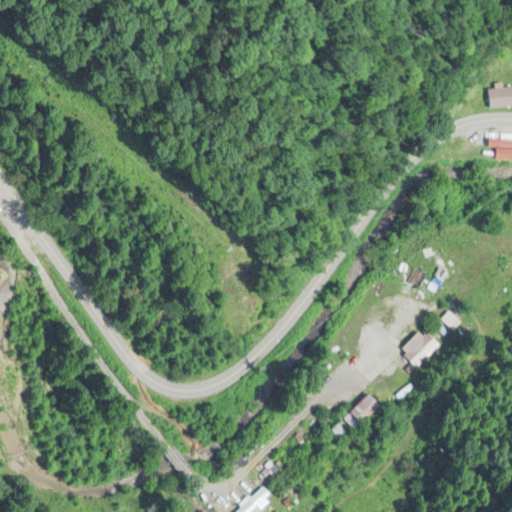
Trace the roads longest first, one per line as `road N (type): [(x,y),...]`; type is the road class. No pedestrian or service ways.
road 1 (tertiary): [(511,118),(490,114),(409,174),(339,271),(220,387),(158,397),(0,178)]
road 2 (residential): [(0,189),(15,234),(197,489),(214,495),(403,319)]
